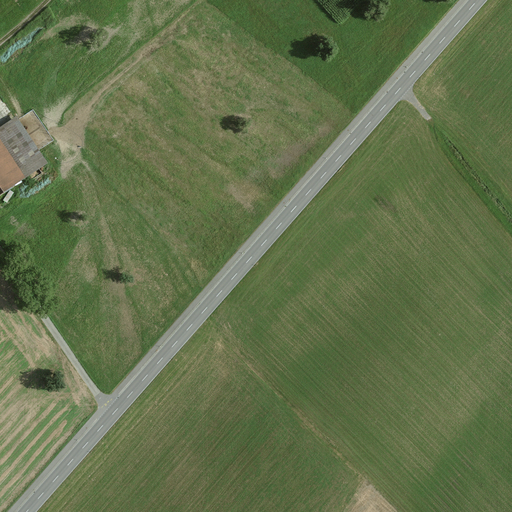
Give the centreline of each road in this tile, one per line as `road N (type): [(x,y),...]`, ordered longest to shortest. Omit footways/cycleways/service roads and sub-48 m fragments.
road 1 (tertiary): [(475,0),(24,511)]
road 2 (track): [(111,413),(0,251)]
